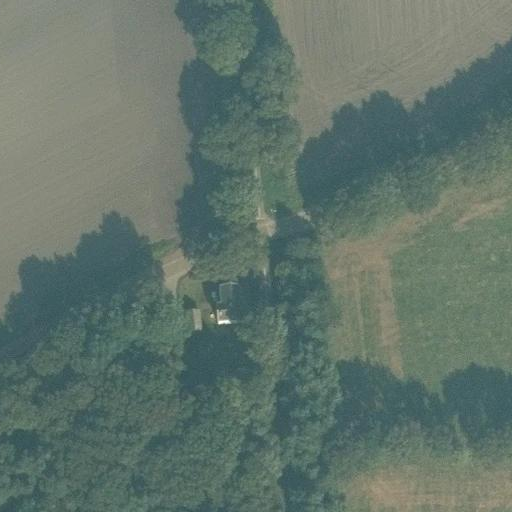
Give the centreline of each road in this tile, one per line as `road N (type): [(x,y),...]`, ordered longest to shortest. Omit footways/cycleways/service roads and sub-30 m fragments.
road 1 (unclassified): [(260,233),(0,357)]
road 2 (unclassified): [(260,233),(406,178),(511,111)]
